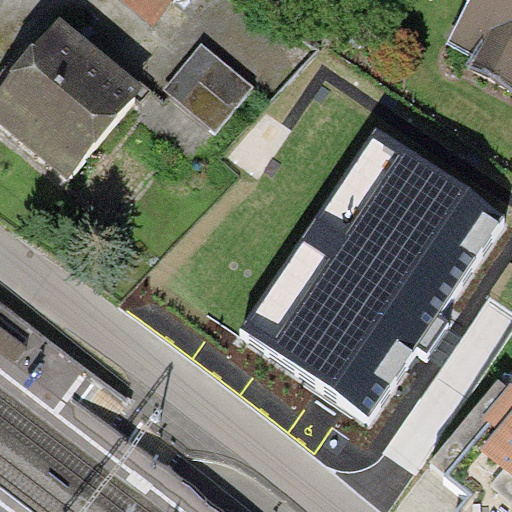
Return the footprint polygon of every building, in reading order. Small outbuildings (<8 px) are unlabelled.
[(175,0),(120,0),(154,27),(175,0)] [(511,0),(471,0),(449,41),(478,56),(474,63),(511,83),(511,82),(511,0)] [(147,84),(65,14),(28,58),(0,90),(0,126),(64,181),(147,84)] [(255,86),(202,44),(166,89),(219,131),(255,86)] [(508,216),(381,127),(241,326),(368,415),(508,216)] [(511,413),(511,382),(485,415),(491,421),(500,428),(511,413)] [(511,511),(511,413),(500,428),(491,421),(447,474),(471,495),(456,511),(511,511)]
